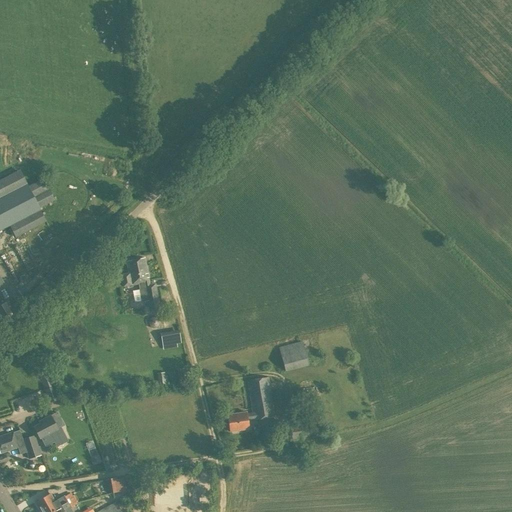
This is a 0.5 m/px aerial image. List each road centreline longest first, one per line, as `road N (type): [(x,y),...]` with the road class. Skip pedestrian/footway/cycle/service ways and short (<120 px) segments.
road 1 (unclassified): [(0,345),(355,0)]
road 2 (track): [(125,0),(146,202),(217,458)]
road 3 (track): [(217,458),(377,424),(511,368)]
road 4 (track): [(0,493),(217,458)]
